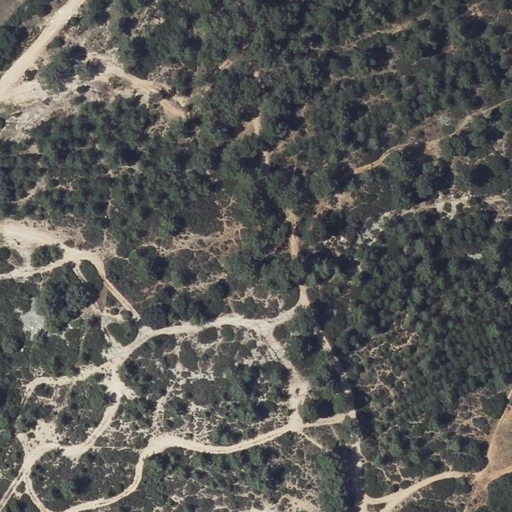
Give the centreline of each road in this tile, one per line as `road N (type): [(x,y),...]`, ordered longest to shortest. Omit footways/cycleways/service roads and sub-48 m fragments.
road 1 (track): [(241,0),(265,170),(301,262),(310,323),(353,399),(362,436),(358,486),(377,511)]
road 2 (track): [(380,511),(431,481),(491,475),(511,390)]
road 3 (track): [(0,94),(82,0)]
